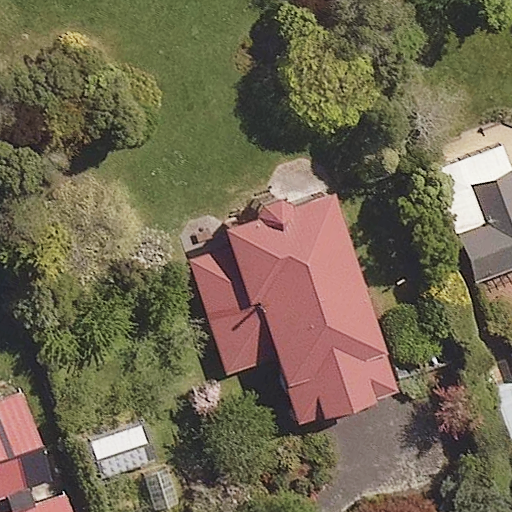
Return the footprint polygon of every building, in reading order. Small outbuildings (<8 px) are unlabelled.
[(511,166),(480,178),(494,217),(466,226),(483,275),(511,264),(511,166)] [(396,390),(333,187),(224,221),(233,249),(186,264),(221,377),(275,360),(295,422),(396,390)] [(511,382),(500,387),(511,422),(511,382)] [(39,438),(21,389),(0,396),(0,493),(33,482),(20,445),(39,438)] [(153,458),(142,420),(94,435),(105,473),(153,458)] [(70,511),(64,493),(3,511),(70,511)]
